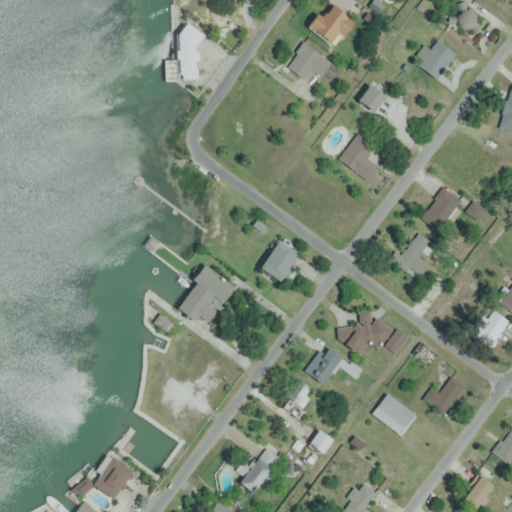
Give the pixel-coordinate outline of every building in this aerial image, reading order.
[(335,32),(340,36),(351,20),(322,0),(305,25),(327,42),(335,32)] [(474,11),(459,4),(451,22),(466,29),(474,11)] [(195,79),(194,28),(175,28),(176,79),(195,79)] [(416,64),(433,78),(453,53),(436,40),(416,64)] [(331,62),(302,42),(285,66),(303,79),(311,67),(322,75),(331,62)] [(383,97),(366,83),(354,98),(371,112),(383,97)] [(511,92),(509,91),(497,126),(511,130),(511,92)] [(376,165),(365,158),(372,147),(354,135),(337,160),(366,179),(376,165)] [(425,219),(438,229),(461,200),(448,190),(425,219)] [(464,211),(476,220),(484,209),(473,200),(464,211)] [(428,264),(417,256),(428,241),(413,230),(391,260),(416,279),(428,264)] [(278,281),(297,254),(275,239),(257,266),(278,281)] [(232,287),(201,263),(189,278),(195,283),(175,308),(193,321),(197,315),(206,322),(215,310),(206,303),(212,295),(221,301),(232,287)] [(511,285),(498,303),(511,314),(511,285)] [(341,340),(351,348),(361,334),(377,346),(390,329),(363,309),(341,340)] [(509,322),(492,310),(473,336),(490,348),(509,322)] [(405,336),(396,329),(383,344),(392,352),(405,336)] [(189,360),(195,337),(178,333),(172,356),(189,360)] [(411,354),(430,364),(437,352),(418,342),(411,354)] [(303,371),(320,384),(335,364),(354,378),(359,370),(324,344),(303,371)] [(462,385),(449,376),(439,392),(429,386),(421,398),(444,413),(462,385)] [(307,386),(293,381),(285,406),(299,411),(307,386)] [(506,465),(511,457),(511,427),(491,450),(506,465)] [(306,443),(320,453),(330,439),(316,429),(306,443)] [(236,480),(251,491),(278,456),(263,445),(236,480)] [(132,475),(115,457),(91,481),(109,498),(132,475)] [(473,506),(491,486),(477,473),(459,494),(473,506)] [(340,504),(348,511),(366,511),(368,510),(364,506),(375,494),(362,481),(340,504)] [(236,511),(217,503),(212,511),(236,511)]
